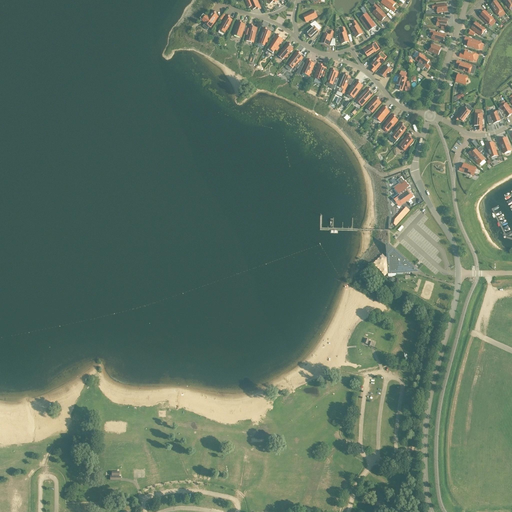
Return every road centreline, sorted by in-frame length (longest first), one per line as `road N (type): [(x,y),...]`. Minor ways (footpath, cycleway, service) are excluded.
road 1 (unclassified): [(431,511),(427,407),(457,272)]
road 2 (residential): [(455,249),(414,169),(429,115)]
